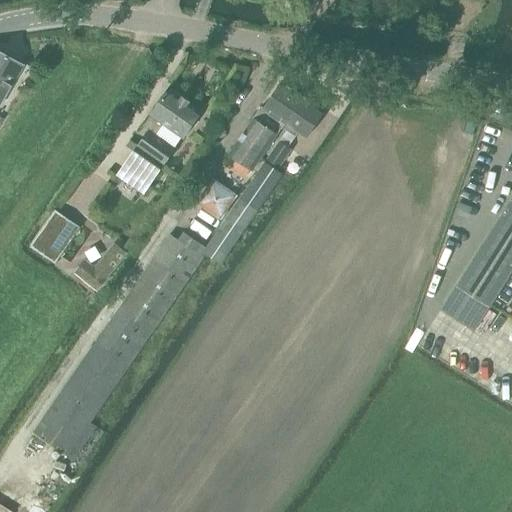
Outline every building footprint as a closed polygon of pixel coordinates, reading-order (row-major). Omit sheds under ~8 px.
[(0,53),(0,79),(11,86),(22,66),(0,53)] [(0,103),(11,86),(0,79),(0,103)] [(254,171),(283,127),(303,95),(283,81),(265,108),(262,107),(229,155),(254,171)] [(150,130),(122,169),(117,176),(142,194),(175,148),(158,136),(165,125),(183,138),(203,110),(171,88),(144,126),(150,130)] [(303,95),(283,127),(296,137),(299,133),(307,138),(326,110),(303,95)] [(281,168),(293,149),(280,140),(267,159),(281,168)] [(178,239),(169,233),(33,434),(81,466),(94,448),(93,447),(104,430),(92,422),(207,253),(223,264),(281,177),(264,165),(208,247),(184,230),(178,239)] [(222,220),(239,195),(214,178),(197,203),(222,220)] [(509,195),(511,188),(503,186),(502,194),(509,195)] [(511,198),(456,285),(484,302),(491,306),(511,273),(511,198)] [(57,217),(39,243),(47,249),(45,252),(57,260),(77,230),(57,217)] [(86,258),(75,272),(99,291),(109,278),(107,276),(118,262),(108,254),(97,267),(86,258)]
